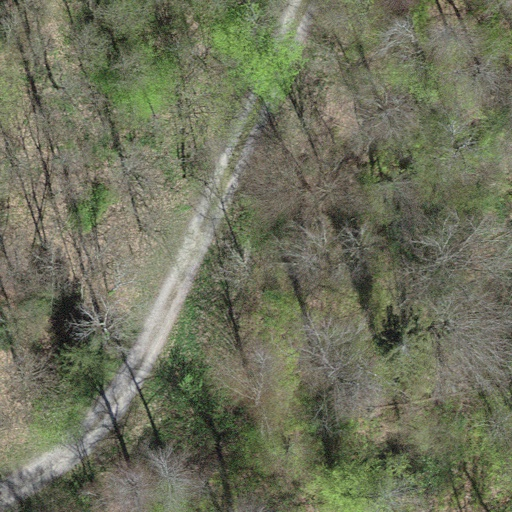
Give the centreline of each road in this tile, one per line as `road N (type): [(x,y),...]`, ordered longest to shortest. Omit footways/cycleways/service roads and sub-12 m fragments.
road 1 (track): [(307,0),(133,371),(74,444),(0,495)]
road 2 (track): [(511,196),(482,246),(471,302),(465,511)]
